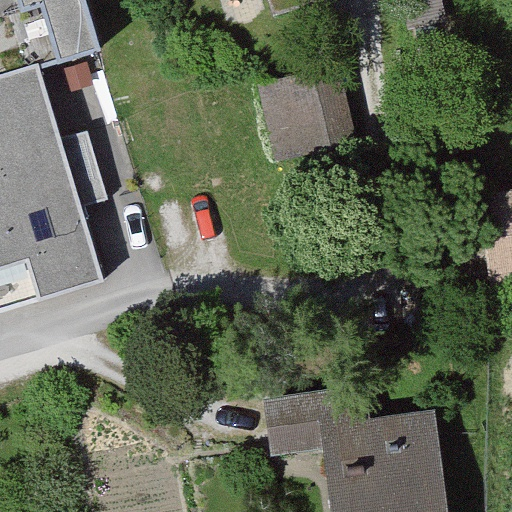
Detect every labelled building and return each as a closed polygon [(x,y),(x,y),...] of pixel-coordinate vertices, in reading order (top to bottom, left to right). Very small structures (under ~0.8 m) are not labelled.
[(0,0),(0,84),(37,73),(101,55),(84,0),(0,0)] [(270,0),(275,15),(323,0),(270,0)] [(404,0),(415,52),(451,44),(442,0),(404,0)] [(37,73),(0,84),(0,315),(100,287),(78,210),(106,202),(87,137),(58,145),(37,73)] [(335,73),(262,91),(279,161),(352,143),(335,73)] [(511,195),(483,200),(496,292),(511,289),(511,195)] [(323,450),(331,511),(443,511),(431,421),(349,432),(344,399),(268,409),(275,456),(323,450)]
